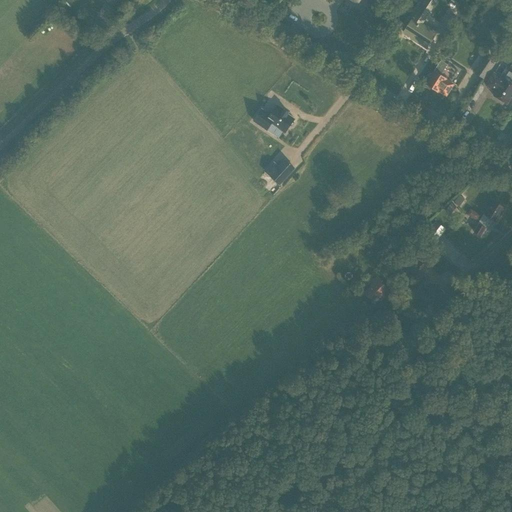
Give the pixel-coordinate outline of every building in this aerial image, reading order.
[(430,0),(425,0),(414,18),(413,18),(404,33),(411,38),(427,49),(437,33),(422,24),(436,3),(430,0)] [(450,14),(438,33),(445,37),(457,19),(450,14)] [(476,74),(485,80),(496,63),(487,57),(476,74)] [(454,84),(451,83),(458,71),(441,60),(434,71),(436,72),(432,78),(428,75),(423,84),(427,87),(428,86),(438,92),(438,91),(446,96),(454,84)] [(486,86),(496,92),(493,96),(507,104),(511,96),(511,83),(504,78),(504,79),(494,73),(486,86)] [(285,111),(277,106),(271,116),(262,110),(254,121),(267,130),(272,124),(285,133),(290,126),(292,126),(294,123),(294,121),(295,119),(284,112),(285,111)] [(279,167),(274,162),(265,172),(280,186),(296,169),(286,160),(279,167)] [(505,206),(499,203),(499,204),(494,201),(485,215),(484,214),(478,224),(479,225),(475,232),(481,236),(485,229),(487,230),(492,220),(496,223),(497,221),(499,220),(499,218),(505,208),(504,207),(505,206)] [(446,211),(450,214),(455,207),(451,204),(446,211)] [(419,235),(433,246),(446,230),(436,222),(427,234),(423,230),(419,235)] [(420,267),(433,280),(434,282),(440,276),(426,262),(420,267)] [(372,281),(374,283),(364,294),(372,301),(377,296),(381,300),(390,291),(386,287),(388,285),(377,276),(372,281)]
